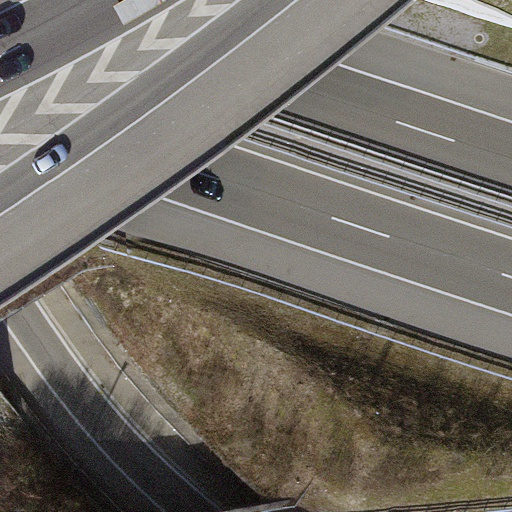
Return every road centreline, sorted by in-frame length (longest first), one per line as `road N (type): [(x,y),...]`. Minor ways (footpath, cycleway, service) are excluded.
road 1 (motorway): [(0,101),(511,276)]
road 2 (motorway): [(511,159),(45,0)]
road 3 (motorway): [(0,193),(268,0)]
road 4 (motorway): [(0,266),(76,395),(138,467),(193,511)]
